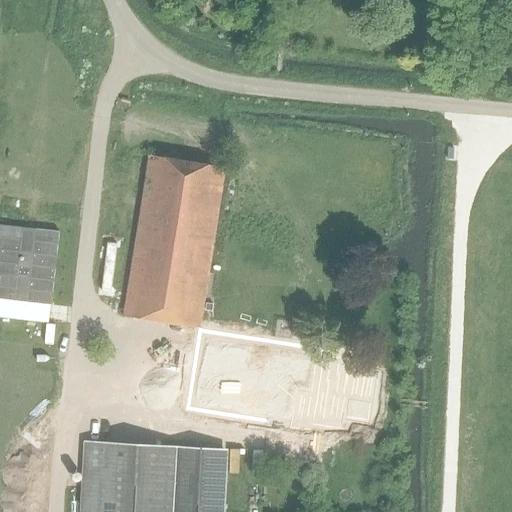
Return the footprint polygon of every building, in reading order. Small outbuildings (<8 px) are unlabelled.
[(148,154),(121,315),(200,328),(226,167),(148,154)] [(0,225),(0,299),(50,305),(58,232),(0,225)] [(309,326),(293,324),(291,337),(307,339),(309,326)] [(200,328),(186,409),(309,429),(310,423),(344,428),(345,421),(370,425),(378,373),(354,369),(355,362),(321,356),(322,348),(200,328)] [(219,511),(223,450),(86,443),(81,511),(219,511)]
